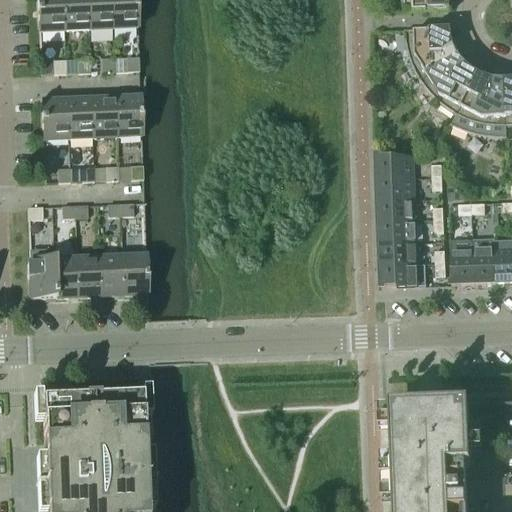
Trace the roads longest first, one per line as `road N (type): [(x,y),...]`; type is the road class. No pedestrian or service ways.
road 1 (tertiary): [(0,353),(511,339)]
road 2 (residential): [(5,199),(135,195)]
road 3 (residential): [(0,90),(129,88)]
